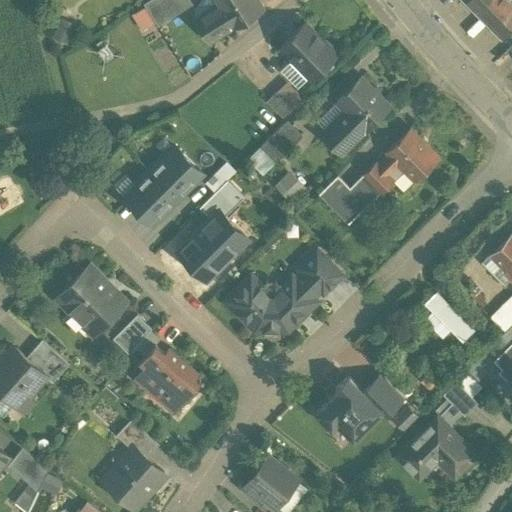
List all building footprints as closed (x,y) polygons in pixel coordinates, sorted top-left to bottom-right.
[(185,0),(147,0),(144,2),(146,6),(156,20),(158,24),(189,5),(185,0)] [(258,0),(216,0),(219,3),(202,14),(215,36),(262,6),(258,0)] [(511,0),(466,0),(482,16),(502,37),(511,27),(511,0)] [(134,14),(143,28),(156,20),(146,6),(134,14)] [(77,24),(62,18),(54,38),(69,44),(77,24)] [(325,40),(305,21),(280,46),(312,78),(339,52),(326,39),(325,40)] [(361,76),(337,99),(347,109),(324,132),(342,151),(365,128),(367,129),(390,105),(361,76)] [(295,107),(278,90),(267,101),(284,118),(295,107)] [(288,118),(261,145),(277,161),(303,134),(288,118)] [(439,155),(410,126),(387,150),(389,152),(379,162),(377,160),(364,173),(381,191),(382,191),(405,168),(415,179),(439,155)] [(162,154),(148,168),(177,197),(203,172),(176,145),(164,156),(162,154)] [(225,159),(206,179),(215,187),(233,167),(225,159)] [(136,184),(125,195),(151,222),(177,197),(148,168),(134,182),(136,184)] [(289,171),(275,185),(290,200),(304,186),(289,171)] [(364,173),(350,186),(338,174),(319,192),(349,222),(381,191),(364,173)] [(228,178),(200,206),(211,217),(220,208),(226,214),(245,198),(228,178)] [(226,214),(220,208),(211,217),(179,249),(207,277),(227,257),(230,260),(233,257),(230,254),(248,236),(226,214)] [(511,230),(490,252),(507,269),(505,271),(511,277),(511,230)] [(343,273),(317,247),(298,266),(303,271),(320,288),(324,292),(337,278),(343,273)] [(126,301),(89,264),(58,294),(96,332),(126,301)] [(283,289),(275,297),(268,297),(261,289),(263,287),(251,276),(229,299),(239,309),(238,310),(246,318),(247,317),(256,326),(264,326),(264,331),(268,335),(275,335),(279,331),(279,326),(287,326),(315,299),(312,296),(320,288),(303,271),(295,279),(292,276),(281,288),(283,289)] [(437,290),(424,302),(463,340),(475,328),(437,290)] [(511,294),(490,316),(504,330),(511,322),(511,294)] [(138,313),(114,336),(130,353),(152,327),(138,313)] [(500,336),(476,360),(495,378),(504,369),(494,359),(509,344),(500,336)] [(70,362),(43,338),(33,349),(43,359),(38,365),(46,372),(45,373),(53,380),(70,362)] [(167,351),(156,341),(139,360),(144,364),(151,370),(167,351)] [(511,341),(509,344),(494,359),(504,369),(511,377),(511,341)] [(16,345),(0,362),(0,389),(17,405),(45,373),(46,372),(38,365),(16,345)] [(167,351),(151,370),(144,364),(133,377),(146,387),(148,384),(177,408),(196,386),(192,382),(199,373),(180,356),(181,355),(171,346),(167,351)] [(405,396),(380,371),(365,386),(363,388),(382,408),(387,413),(405,396)] [(363,388),(348,374),(334,387),(336,390),(315,411),(331,427),(337,422),(353,438),(382,408),(363,388)] [(478,401),(457,380),(443,393),(452,402),(462,411),(465,414),(478,401)] [(452,402),(438,415),(448,425),(462,411),(452,402)] [(438,415),(398,455),(415,472),(433,453),(455,475),(476,453),(448,425),(438,415)] [(155,438),(132,417),(117,433),(132,447),(135,444),(143,451),(155,438)] [(132,447),(104,479),(135,507),(151,489),(149,488),(165,471),(143,451),(135,444),(132,447)] [(49,468),(22,446),(8,464),(39,489),(49,468)] [(298,477),(269,454),(247,483),(275,505),(298,477)] [(104,511),(90,500),(79,511),(104,511)]
